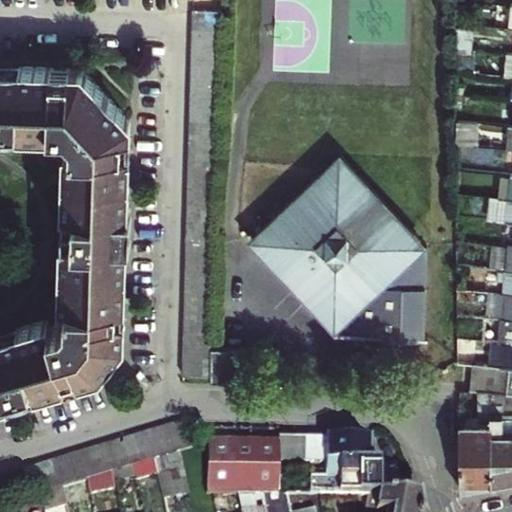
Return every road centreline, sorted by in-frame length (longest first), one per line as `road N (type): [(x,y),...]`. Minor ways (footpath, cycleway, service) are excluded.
road 1 (residential): [(171,406),(183,24),(0,18)]
road 2 (residential): [(171,406),(411,413),(429,431),(446,511)]
road 3 (residential): [(0,457),(171,406)]
